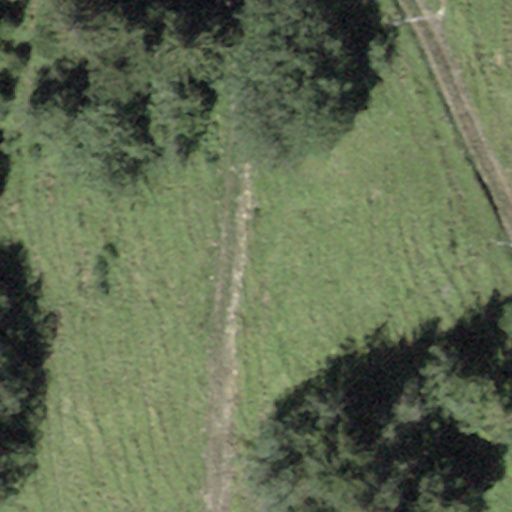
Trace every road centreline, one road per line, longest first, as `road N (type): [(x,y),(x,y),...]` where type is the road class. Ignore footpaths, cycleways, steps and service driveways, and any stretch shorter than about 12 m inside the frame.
road 1 (track): [(239,0),(203,511)]
road 2 (track): [(511,212),(407,0)]
